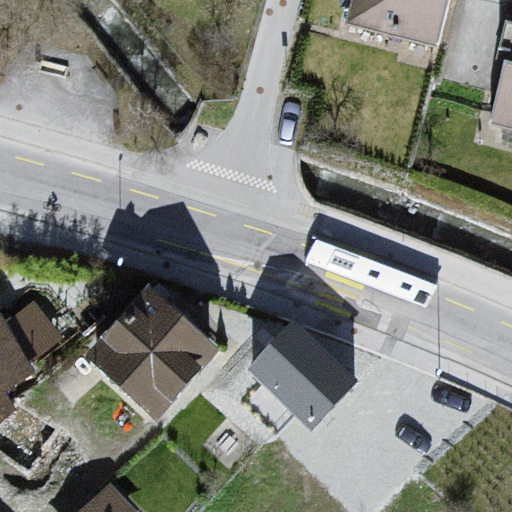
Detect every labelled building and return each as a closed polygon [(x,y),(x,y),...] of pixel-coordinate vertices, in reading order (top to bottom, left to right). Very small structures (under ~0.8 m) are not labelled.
[(356,0),(350,39),(444,58),(466,4),(454,0),(356,0)] [(511,77),(498,75),(495,135),(511,139),(511,77)] [(169,297),(101,359),(167,421),(241,359),(169,297)] [(13,318),(0,326),(0,438),(23,417),(19,398),(56,364),(13,318)] [(325,341),(276,389),(321,431),(373,382),(325,341)] [(132,511),(112,494),(93,511),(132,511)]
